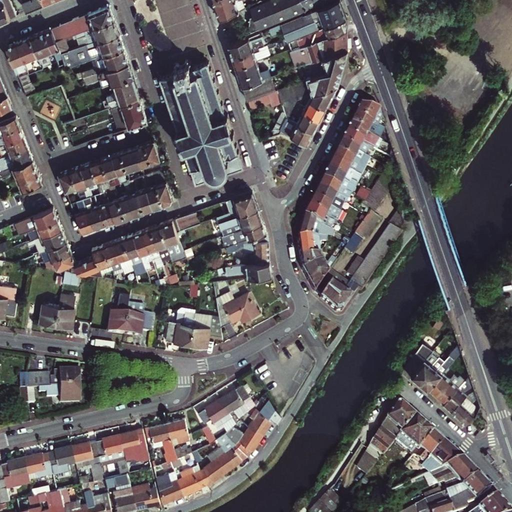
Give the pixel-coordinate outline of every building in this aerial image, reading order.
[(0,0),(0,19),(1,20),(18,13),(12,0),(0,0)] [(23,0),(27,9),(44,2),(42,0),(23,0)] [(247,0),(238,0),(218,8),(222,19),(247,9),(244,1),(247,0)] [(274,0),(252,9),(256,18),(253,19),(252,22),(252,26),(251,29),(250,31),(252,34),(335,0),(274,0)] [(288,43),(307,36),(348,19),(341,1),(282,25),(284,32),(287,39),(288,43)] [(511,19),(490,4),(483,12),(485,14),(500,24),(496,31),(511,42),(511,46),(509,51),(511,53),(511,19)] [(67,38),(78,34),(117,19),(112,5),(62,25),(67,38)] [(117,19),(78,34),(79,36),(76,37),(78,40),(89,35),(92,43),(121,33),(117,19)] [(315,45),(349,32),(348,19),(307,36),(308,39),(312,38),(315,45)] [(59,41),(67,38),(62,25),(54,28),(59,41)] [(282,25),(274,29),(277,35),(284,32),(282,25)] [(63,50),(59,41),(54,28),(47,31),(54,48),(56,53),(63,50)] [(54,48),(47,31),(32,37),(39,56),(42,63),(44,68),(52,65),(46,50),(54,48)] [(305,66),(349,52),(350,49),(349,32),(315,45),(292,54),(294,59),(297,69),(305,66)] [(126,48),(121,33),(92,43),(81,47),(72,50),(64,53),(69,66),(97,57),(126,48)] [(267,47),(262,34),(258,35),(251,38),(231,46),(233,50),(236,59),(267,47)] [(81,47),(92,43),(89,35),(78,40),(81,47)] [(32,37),(19,42),(29,68),(31,73),(44,68),(42,63),(39,56),(32,37)] [(67,38),(59,41),(63,50),(64,53),(72,50),(67,38)] [(8,47),(19,72),(27,69),(28,74),(31,73),(29,68),(19,42),(8,47)] [(274,48),(273,45),(269,46),(267,47),(236,59),(238,68),(268,57),(269,57),(266,50),(270,49),(274,48)] [(126,48),(97,57),(100,65),(78,72),(80,78),(85,76),(131,62),(126,48)] [(345,69),(349,52),(305,66),(308,74),(311,72),(313,76),(309,77),(311,81),(345,69)] [(271,67),(268,57),(266,58),(238,68),(242,77),(245,87),(272,77),(279,75),(276,66),(271,67)] [(229,113),(228,113),(225,106),(226,105),(225,103),(224,103),(221,94),(222,93),(221,91),(220,91),(217,82),(218,81),(217,79),(217,80),(214,72),(214,70),(214,68),(213,68),(211,64),(212,63),(211,61),(210,61),(210,60),(208,61),(208,62),(198,65),(198,64),(196,65),(196,66),(193,67),(192,64),(194,63),(193,61),(191,62),(190,60),(178,64),(179,66),(177,67),(178,69),(180,69),(180,71),(177,72),(176,71),(174,72),(174,73),(165,77),(164,75),(162,76),(162,77),(161,77),(162,79),(163,79),(164,84),(163,84),(164,86),(165,86),(168,94),(167,95),(168,97),(169,97),(172,105),(171,106),(172,109),(173,108),(176,118),(175,119),(176,121),(177,120),(180,128),(179,129),(179,131),(178,131),(179,134),(179,133),(184,148),(183,148),(184,151),(185,150),(186,152),(187,152),(190,160),(189,160),(190,162),(191,162),(192,167),(191,167),(192,168),(190,169),(193,175),(195,174),(198,184),(212,179),(215,179),(216,179),(216,178),(222,177),(224,177),(227,174),(230,173),(229,173),(245,167),(241,153),(242,153),(241,151),(240,151),(239,148),(240,148),(238,144),(235,137),(237,136),(236,134),(237,134),(236,131),(235,131),(230,117),(231,116),(230,114),(229,115),(229,113)] [(136,76),(131,62),(85,76),(87,82),(101,77),(104,86),(117,82),(136,76)] [(316,94),(340,86),(341,83),(345,69),(311,81),(316,94)] [(0,98),(10,95),(0,70),(0,98)] [(36,92),(28,74),(21,77),(28,94),(36,92)] [(136,76),(117,82),(120,91),(110,95),(112,99),(107,101),(109,108),(113,107),(142,96),(138,83),(136,76)] [(249,101),(277,92),(272,77),(245,87),(249,101)] [(289,104),(305,98),(316,94),(311,81),(280,91),(283,99),(285,105),(289,104)] [(327,110),(340,86),(316,94),(312,102),(327,110)] [(252,109),(283,99),(280,91),(277,92),(249,101),(252,109)] [(0,113),(15,107),(10,95),(0,98),(0,113)] [(151,121),(142,96),(113,107),(121,131),(151,121)] [(312,102),(306,113),(322,122),(327,110),(312,102)] [(383,112),(362,107),(358,115),(381,128),(386,120),(383,112)] [(282,131),(293,136),(309,146),(316,133),(299,124),(290,119),(287,112),(274,135),(273,133),(269,134),(271,138),(273,138),(276,136),(280,135),(282,131)] [(306,113),(299,124),(316,133),(322,122),(306,113)] [(381,128),(358,115),(353,124),(371,134),(382,139),(387,130),(386,130),(381,128)] [(3,134),(22,125),(18,116),(0,123),(0,136),(4,135),(3,134)] [(353,124),(348,134),(377,149),(382,139),(371,134),(353,124)] [(0,146),(7,143),(26,135),(22,125),(3,134),(4,135),(0,136),(0,146)] [(377,149),(348,134),(344,142),(362,152),(369,155),(372,149),(375,152),(377,149)] [(30,146),(26,135),(7,143),(0,146),(0,147),(3,156),(10,153),(10,154),(11,154),(30,146)] [(385,141),(382,139),(377,149),(380,151),(385,141)] [(164,159),(157,140),(147,143),(157,171),(165,168),(162,160),(164,159)] [(344,142),(339,152),(369,168),(373,158),(369,155),(362,152),(344,142)] [(157,171),(147,143),(138,147),(144,165),(147,174),(154,172),(157,171)] [(36,158),(30,146),(11,154),(10,154),(10,153),(3,156),(0,157),(0,172),(2,171),(36,158)] [(138,147),(123,152),(129,170),(144,165),(138,147)] [(129,170),(123,152),(113,155),(123,183),(126,182),(132,179),(129,170)] [(369,168),(339,152),(334,161),(352,171),(364,177),(369,168)] [(123,183),(113,155),(103,158),(110,177),(115,175),(117,181),(112,183),(113,186),(116,185),(123,183)] [(0,172),(0,178),(14,173),(13,171),(16,170),(24,190),(31,187),(33,186),(45,182),(36,158),(2,171),(0,172)] [(110,177),(103,158),(93,162),(99,180),(110,177)] [(389,166),(392,167),(397,160),(394,158),(389,166)] [(352,171),(334,161),(330,172),(358,185),(360,185),(364,177),(352,171)] [(93,162),(84,165),(90,183),(99,180),(93,162)] [(90,183),(84,165),(73,169),(79,187),(87,184),(90,183)] [(79,187),(73,169),(61,173),(68,191),(77,187),(79,187)] [(175,197),(166,171),(155,174),(158,184),(166,205),(170,204),(175,197)] [(373,213),(377,216),(396,190),(389,171),(386,176),(379,186),(375,192),(374,193),(369,200),(365,207),(373,213)] [(358,185),(330,172),(325,181),(343,190),(356,195),(360,185),(358,185)] [(343,190),(325,181),(321,190),(350,203),(352,204),(356,195),(343,190)] [(45,182),(33,186),(36,194),(48,190),(45,182)] [(166,205),(158,184),(149,187),(156,208),(166,205)] [(156,208),(149,187),(139,191),(146,212),(156,208)] [(366,189),(362,198),(369,200),(374,193),(366,189)] [(350,203),(321,190),(317,200),(335,208),(345,213),(348,207),(350,203)] [(146,212),(139,191),(130,194),(137,215),(146,212)] [(232,213),(234,218),(260,209),(255,192),(228,201),(222,203),(224,210),(226,215),(232,213)] [(137,215),(130,194),(120,197),(127,218),(137,215)] [(107,225),(100,205),(95,206),(92,196),(90,197),(84,199),(88,209),(95,230),(107,225)] [(127,218),(120,197),(110,201),(118,222),(127,218)] [(86,233),(95,230),(88,209),(84,199),(79,201),(82,211),(77,212),(86,233)] [(335,208),(317,200),(312,209),(340,222),(343,224),(348,214),(345,213),(335,208)] [(118,222),(110,201),(100,205),(107,225),(118,222)] [(30,232),(60,219),(55,207),(17,224),(22,235),(30,232)] [(241,231),(265,222),(260,209),(234,218),(239,231),(241,231)] [(330,218),(312,209),(308,219),(326,227),(329,228),(333,230),(334,230),(337,224),(339,225),(340,222),(330,218)] [(203,223),(199,211),(179,218),(183,230),(203,223)] [(226,215),(220,217),(222,222),(234,218),(232,213),(226,215)] [(387,223),(373,213),(366,222),(360,232),(357,236),(364,242),(378,223),(384,227),(387,223)] [(401,216),(393,227),(402,234),(405,229),(401,216)] [(186,253),(185,250),(178,232),(183,230),(179,218),(161,224),(168,244),(174,261),(177,260),(176,257),(186,253)] [(64,228),(60,219),(30,232),(33,240),(64,228)] [(326,227),(308,219),(300,240),(331,237),(331,234),(322,235),(326,227)] [(249,239),(269,232),(265,222),(241,231),(243,237),(234,240),(236,244),(249,239)] [(161,224),(152,227),(160,247),(168,244),(161,224)] [(152,227),(143,230),(151,251),(154,258),(156,257),(160,267),(166,265),(160,247),(152,227)] [(329,228),(326,227),(322,235),(331,234),(333,230),(329,228)] [(356,279),(367,288),(379,271),(404,236),(402,234),(393,227),(362,269),(360,268),(356,273),(358,275),(356,279)] [(69,241),(64,228),(33,240),(29,241),(30,245),(37,243),(41,252),(43,251),(69,241)] [(151,251),(143,230),(134,233),(148,269),(153,267),(150,260),(154,258),(151,251)] [(269,232),(249,239),(249,250),(260,251),(260,261),(270,262),(272,262),(272,241),(269,232)] [(148,269),(134,233),(124,237),(134,265),(133,266),(134,268),(134,269),(135,268),(136,269),(138,275),(148,271),(148,269)] [(359,249),(364,242),(357,236),(354,240),(351,244),(359,249)] [(124,237),(114,240),(123,265),(125,270),(125,271),(126,273),(136,269),(135,268),(134,269),(134,268),(133,266),(134,265),(124,237)] [(332,242),(331,237),(300,240),(300,241),(302,260),(321,250),(320,244),(332,242)] [(9,240),(0,243),(0,247),(2,252),(12,248),(9,240)] [(114,240),(105,244),(113,266),(115,266),(117,271),(114,272),(114,274),(125,270),(123,265),(114,240)] [(73,251),(69,241),(43,251),(47,261),(55,258),(73,251)] [(113,266),(105,244),(94,247),(97,255),(104,275),(114,272),(117,271),(115,266),(113,266)] [(303,272),(328,254),(334,249),(333,246),(326,250),(325,248),(321,250),(302,260),(303,272)] [(316,293),(326,279),(345,252),(342,250),(337,255),(309,283),(316,293)] [(55,258),(47,261),(50,268),(59,269),(78,262),(73,251),(55,258)] [(309,283),(337,255),(335,253),(330,256),(328,254),(303,272),(304,273),(309,283)] [(105,278),(104,275),(97,255),(78,262),(59,269),(63,269),(65,270),(75,273),(76,268),(79,267),(81,272),(86,273),(93,270),(96,277),(105,278)] [(239,280),(271,276),(270,262),(260,261),(245,262),(225,268),(226,274),(238,274),(239,280)] [(80,274),(75,273),(65,270),(64,278),(63,284),(79,286),(80,274)] [(179,273),(170,276),(173,284),(181,281),(179,273)] [(326,279),(316,293),(338,314),(344,311),(359,290),(351,285),(345,293),(336,286),(340,280),(337,278),(333,284),(326,279)] [(0,281),(0,315),(7,317),(7,314),(17,315),(20,298),(17,298),(19,284),(0,281)] [(215,297),(217,306),(224,303),(225,305),(235,300),(231,293),(238,289),(234,281),(227,285),(230,289),(215,297)] [(200,290),(201,283),(197,284),(193,284),(191,295),(199,296),(199,294),(194,293),(195,289),(200,290)] [(125,332),(129,301),(131,293),(121,291),(119,312),(113,311),(110,330),(125,332)] [(220,321),(221,327),(233,321),(234,322),(242,319),(249,315),(251,319),(261,314),(249,293),(235,300),(225,305),(224,303),(217,306),(219,312),(220,321)] [(62,294),(61,298),(57,323),(73,326),(77,296),(62,294)] [(57,323),(61,298),(51,297),(50,302),(45,302),(42,321),(57,323)] [(145,303),(129,301),(125,332),(141,335),(142,329),(152,330),(154,312),(144,311),(145,303)] [(171,320),(169,338),(192,342),(195,323),(196,317),(197,309),(197,306),(185,305),(180,308),(179,320),(171,320)] [(219,312),(197,309),(196,317),(195,323),(192,342),(208,344),(209,335),(223,336),(221,327),(220,321),(219,312)] [(404,367),(417,378),(439,353),(424,340),(404,367)] [(448,364),(446,362),(440,370),(426,386),(433,392),(448,376),(467,354),(464,347),(448,364)] [(442,356),(439,353),(417,378),(426,386),(440,370),(446,362),(447,362),(441,357),(442,356)] [(31,374),(31,388),(37,387),(39,387),(79,386),(79,371),(54,370),(55,376),(50,376),(50,373),(31,372),(31,374)] [(448,376),(433,392),(450,406),(464,390),(475,378),(473,373),(467,380),(466,379),(464,381),(460,377),(455,382),(448,376)] [(478,387),(475,378),(464,390),(450,406),(448,408),(457,416),(473,399),(470,396),(478,387)] [(60,401),(79,401),(79,386),(39,387),(39,393),(46,393),(46,398),(60,397),(60,401)] [(236,390),(220,400),(229,414),(234,411),(238,408),(242,414),(248,410),(244,403),(250,400),(241,387),(236,390)] [(23,388),(20,388),(21,404),(32,403),(31,388),(23,388)] [(473,399),(457,416),(471,430),(475,425),(479,420),(477,418),(484,411),(480,407),(484,403),(480,391),(473,399)] [(245,429),(246,430),(260,438),(269,422),(275,425),(279,418),(266,395),(255,414),(252,413),(248,419),(250,420),(245,429)] [(214,423),(229,414),(220,400),(199,414),(204,422),(211,418),(214,423)] [(250,400),(244,403),(248,410),(252,408),(254,406),(250,400)] [(357,470),(368,478),(391,452),(394,448),(398,444),(419,419),(405,407),(399,408),(369,452),(357,470)] [(238,408),(234,411),(237,416),(242,414),(238,408)] [(485,412),(484,411),(477,418),(479,420),(480,420),(481,419),(485,412)] [(229,414),(214,423),(216,426),(222,423),(225,429),(234,423),(235,423),(229,414)] [(184,418),(167,422),(170,438),(177,436),(178,442),(190,439),(189,433),(184,418)] [(419,419),(398,444),(415,459),(417,457),(437,435),(419,419)] [(170,438),(167,422),(144,427),(146,434),(150,433),(153,442),(156,441),(162,440),(166,456),(160,458),(151,461),(152,466),(156,464),(167,461),(175,458),(174,453),(173,449),(170,438)] [(199,425),(205,442),(211,438),(204,424),(199,425)] [(238,425),(235,430),(243,435),(246,430),(245,429),(238,425)] [(140,428),(119,433),(124,455),(125,458),(145,453),(145,450),(140,428)] [(260,438),(246,430),(243,435),(235,430),(234,431),(232,429),(225,434),(235,446),(245,458),(252,450),(260,438)] [(245,458),(235,446),(225,434),(222,431),(220,432),(211,438),(218,449),(222,455),(216,459),(208,464),(199,470),(196,471),(204,486),(211,481),(225,472),(242,460),(245,458)] [(119,433),(95,439),(100,464),(118,459),(118,463),(121,474),(124,473),(128,472),(128,468),(126,461),(125,458),(124,455),(119,433)] [(446,444),(437,435),(417,457),(426,465),(446,444)] [(95,439),(72,445),(76,461),(81,459),(83,464),(83,468),(90,466),(93,476),(103,474),(101,467),(100,464),(95,439)] [(162,440),(156,441),(160,458),(166,456),(162,440)] [(465,461),(446,444),(426,465),(417,457),(415,459),(423,468),(420,471),(428,478),(445,471),(465,461)] [(53,474),(70,470),(69,463),(76,461),(72,445),(47,451),(53,474)] [(186,446),(173,449),(174,453),(175,458),(187,453),(190,451),(189,448),(186,448),(186,446)] [(216,459),(222,455),(218,449),(212,454),(216,459)] [(30,479),(53,474),(47,451),(24,456),(30,479)] [(190,451),(187,453),(192,464),(197,462),(191,451),(190,451)] [(125,458),(126,461),(146,456),(145,453),(125,458)] [(216,459),(212,454),(204,459),(208,464),(216,459)] [(6,462),(1,463),(4,479),(7,488),(31,483),(30,479),(24,456),(6,461),(6,462)] [(175,458),(167,461),(169,466),(169,468),(178,465),(175,458)] [(169,466),(167,461),(156,464),(158,470),(169,466)] [(434,481),(440,486),(473,469),(465,461),(445,471),(449,474),(434,481)] [(0,501),(0,503),(10,501),(7,488),(4,479),(1,463),(0,463),(0,501)] [(148,467),(148,463),(128,468),(128,472),(134,471),(148,467)] [(179,480),(175,481),(180,495),(198,488),(204,486),(196,471),(193,465),(175,472),(179,480)] [(473,469),(440,486),(443,489),(446,488),(453,494),(463,490),(465,490),(481,477),(476,471),(473,469)] [(154,476),(159,503),(180,495),(175,481),(170,470),(154,476)] [(87,475),(79,477),(81,484),(89,482),(87,475)] [(115,485),(113,476),(103,478),(105,488),(115,485)] [(425,504),(411,511),(457,511),(464,510),(478,504),(478,503),(494,492),(481,477),(465,490),(463,490),(453,494),(446,497),(430,502),(425,504)] [(128,489),(133,509),(156,504),(153,488),(147,489),(145,484),(128,489)] [(47,486),(32,489),(34,495),(35,495),(48,491),(47,486)] [(62,488),(57,489),(62,511),(86,511),(84,504),(75,506),(74,500),(66,502),(62,488)] [(128,489),(127,488),(109,492),(114,511),(121,511),(133,509),(128,489)] [(39,509),(39,511),(62,511),(57,489),(48,491),(35,495),(37,500),(44,498),(46,508),(39,509)] [(81,491),(84,504),(86,511),(109,511),(106,496),(105,492),(92,496),(90,489),(81,491)] [(432,494),(428,496),(430,502),(446,497),(444,492),(433,496),(432,494)] [(332,494),(316,511),(338,511),(345,505),(332,494)] [(35,495),(34,495),(26,497),(28,505),(37,503),(37,500),(35,495)] [(509,511),(499,498),(479,511),(509,511)]
